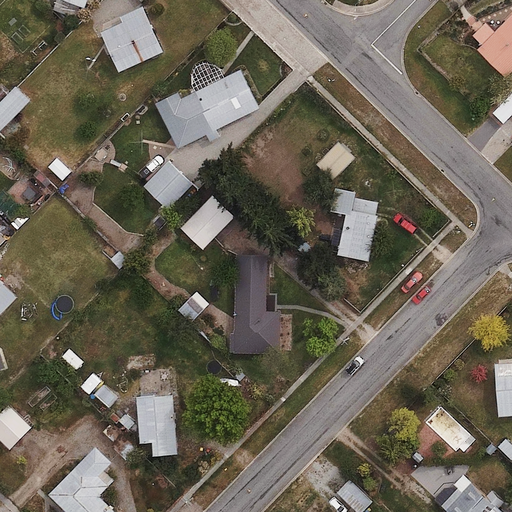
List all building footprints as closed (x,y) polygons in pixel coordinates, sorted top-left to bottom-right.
[(511,10),(477,46),(509,77),(511,73),(511,10)] [(145,11),(102,31),(121,73),(165,52),(145,11)] [(187,50),(175,44),(165,64),(177,70),(187,50)] [(241,68),(161,108),(181,149),(262,109),(241,68)] [(34,100),(19,87),(0,107),(0,131),(3,134),(34,100)] [(46,91),(37,102),(54,116),(63,105),(46,91)] [(38,134),(28,146),(51,165),(61,153),(38,134)] [(363,153),(345,137),(319,167),(337,182),(363,153)] [(171,158),(145,185),(173,212),(199,184),(171,158)] [(243,216),(219,193),(185,231),(209,253),(243,216)] [(350,209),(339,255),(372,262),(382,216),(350,209)] [(270,256),(238,255),(235,352),(282,354),(283,311),(268,310),(270,256)] [(0,279),(0,317),(19,297),(0,279)] [(511,363),(498,365),(502,417),(511,416),(511,363)] [(108,381),(96,393),(114,411),(126,399),(108,381)] [(175,396),(140,400),(144,443),(154,443),(155,459),(181,457),(175,396)] [(12,405),(0,417),(0,437),(13,450),(35,427),(12,405)] [(128,432),(114,445),(130,463),(144,450),(128,432)] [(96,446),(49,495),(66,511),(116,511),(100,497),(114,482),(105,474),(114,464),(96,446)] [(467,478),(443,506),(449,511),(511,511),(511,500),(495,486),(486,495),(467,478)] [(350,480),(338,493),(357,511),(371,511),(378,506),(350,480)]
